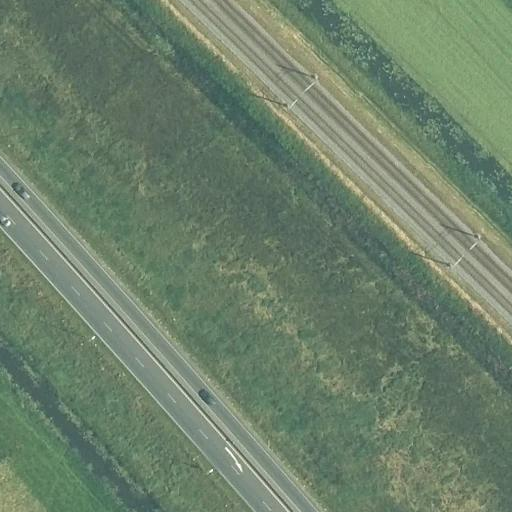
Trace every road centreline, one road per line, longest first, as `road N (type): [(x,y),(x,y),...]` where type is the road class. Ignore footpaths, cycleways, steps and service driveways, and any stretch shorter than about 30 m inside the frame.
road 1 (trunk): [(306,511),(0,170)]
road 2 (trunk): [(0,214),(267,511)]
